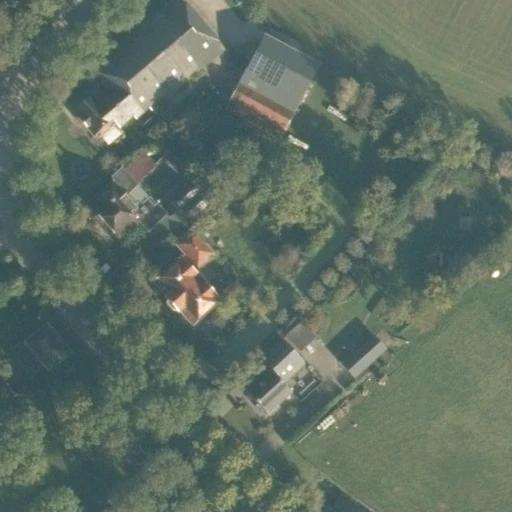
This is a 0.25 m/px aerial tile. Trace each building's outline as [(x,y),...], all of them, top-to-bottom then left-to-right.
[(224,50),(181,0),(171,0),(89,70),(106,90),(91,103),(88,100),(73,113),(93,137),(112,122),(119,130),(133,118),(135,120),(148,109),(151,112),(224,50)] [(246,71),(226,108),(245,118),(260,126),(281,137),(293,114),(258,95),(265,82),(246,71)] [(245,118),(241,124),(252,130),(251,133),(255,135),(260,126),(245,118)] [(143,125),(151,134),(158,128),(151,119),(143,125)] [(229,188),(244,202),(264,182),(248,167),(229,188)] [(146,200),(130,215),(129,214),(136,208),(125,197),(137,186),(121,168),(111,178),(112,184),(92,202),(98,209),(94,213),(118,239),(137,222),(147,233),(166,215),(156,204),(153,207),(146,200)] [(171,199),(191,222),(211,204),(191,181),(171,199)] [(197,273),(195,275),(193,273),(213,255),(191,231),(175,246),(184,256),(153,284),(166,298),(165,299),(166,301),(165,305),(172,312),(176,312),(177,313),(179,312),(192,326),(219,301),(204,285),(206,284),(197,273)] [(284,337),(300,353),(316,337),(303,323),(306,320),(298,311),(283,326),(289,332),(284,337)] [(70,353),(47,325),(25,343),(30,350),(17,360),(32,378),(45,367),(48,372),(70,353)] [(372,363),(386,351),(373,337),(341,365),(354,379),(372,363)] [(304,364),(282,340),(260,360),(271,372),(247,394),(257,405),(255,407),(262,414),(264,412),(266,415),(291,393),(283,384),(287,380),(288,380),(304,364)]
